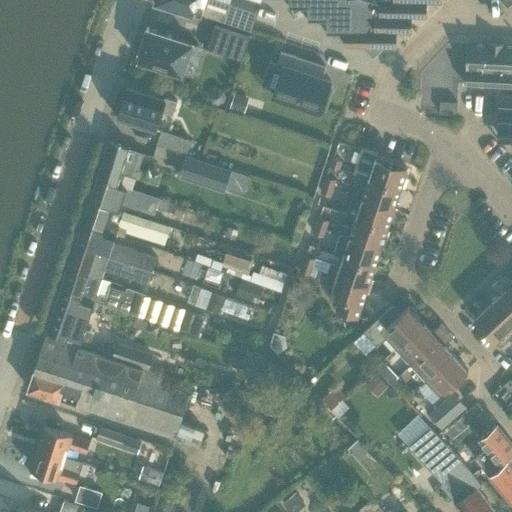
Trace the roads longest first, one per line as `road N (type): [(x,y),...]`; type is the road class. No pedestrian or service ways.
road 1 (residential): [(0,393),(128,0)]
road 2 (residential): [(484,400),(488,358),(402,274),(444,140)]
road 3 (residential): [(444,140),(387,120),(400,76),(447,23),(511,26)]
